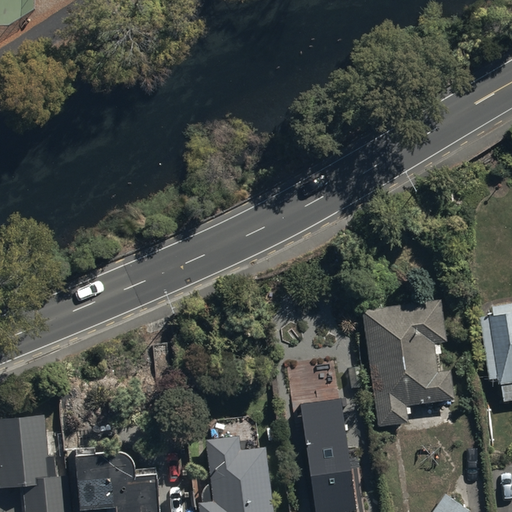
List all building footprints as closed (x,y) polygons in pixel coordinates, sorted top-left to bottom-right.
[(363,313),(379,421),(408,417),(406,405),(457,397),(453,368),(439,370),(435,339),(448,337),(443,301),(363,313)] [(502,395),(511,393),(511,306),(473,312),(484,377),(499,375),(502,395)] [(340,391),(299,397),(314,507),(355,501),(340,391)] [(43,410),(0,412),(0,483),(23,482),(25,511),(69,511),(66,469),(55,469),(54,449),(45,449),(43,410)] [(238,428),(205,431),(210,494),(199,494),(200,511),(271,511),(266,440),(239,442),(238,428)] [(122,438),(72,441),(75,494),(104,492),(106,511),(157,511),(154,459),(131,460),(131,459),(132,458),(132,457),(132,456),(132,455),(132,454),(132,453),(132,452),(132,451),(131,450),(131,449),(131,448),(131,447),(130,447),(130,446),(130,445),(129,445),(129,444),(128,443),(127,442),(126,441),(125,440),(124,439),(123,438),(122,438)] [(434,511),(428,511),(467,511),(472,507),(450,490),(434,511)]
